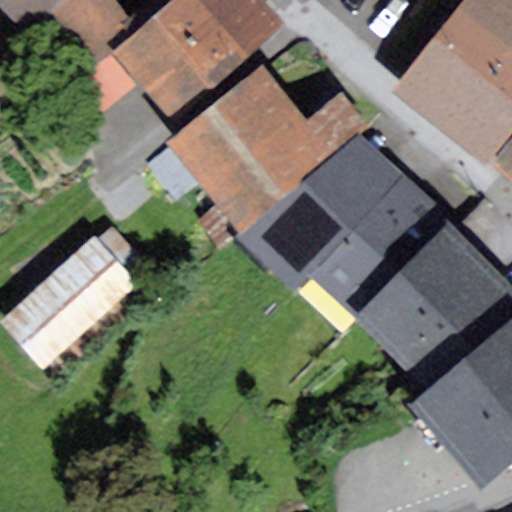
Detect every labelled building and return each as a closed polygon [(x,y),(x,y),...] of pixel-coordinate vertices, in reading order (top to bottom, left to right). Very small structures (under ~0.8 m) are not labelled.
[(0,0),(0,15),(22,39),(42,21),(73,56),(122,12),(110,0),(0,0)] [(275,27),(248,0),(174,0),(111,62),(163,115),(231,50),(241,60),(275,27)] [(489,157),(511,128),(511,0),(467,0),(399,84),(489,157)] [(264,68),(176,144),(250,229),(356,138),(367,128),(340,96),(311,121),(264,68)] [(401,189),(356,138),(250,229),(295,281),(314,264),(401,189)] [(401,189),(314,264),(358,314),(444,239),(401,189)] [(141,260),(114,230),(105,238),(100,232),(4,318),(48,367),(142,284),(130,270),(141,260)] [(511,298),(453,231),(444,239),(358,314),(425,391),(511,315),(511,298)] [(511,315),(425,391),(414,401),(486,483),(511,460),(511,315)]
